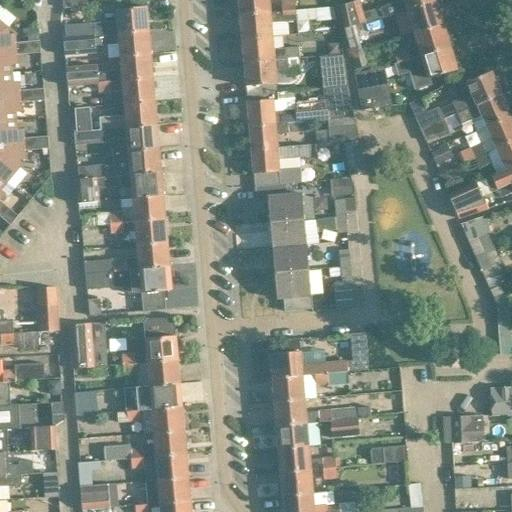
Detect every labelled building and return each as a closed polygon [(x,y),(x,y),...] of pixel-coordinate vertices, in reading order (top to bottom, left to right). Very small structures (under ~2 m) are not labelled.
[(63,0),(64,8),(88,6),(87,0),(63,0)] [(271,12),(269,0),(238,0),(240,15),(271,12)] [(282,0),(284,11),(296,10),(295,0),(282,0)] [(344,5),(341,6),(346,29),(356,26),(384,17),(408,10),(437,1),(437,0),(400,0),(381,6),(381,7),(363,13),(360,0),(359,0),(344,5)] [(444,24),(437,1),(408,10),(415,33),(444,24)] [(91,23),(65,25),(66,37),(149,29),(147,7),(127,8),(116,9),(117,21),(93,23),(91,23)] [(240,15),(242,38),(273,35),(272,21),(317,18),(317,8),(296,10),(284,11),(271,12),(240,15)] [(9,28),(0,20),(0,50),(11,49),(17,49),(17,55),(20,54),(29,54),(28,42),(16,43),(15,34),(10,34),(9,28)] [(415,33),(422,55),(451,46),(444,24),(415,33)] [(356,26),(346,29),(352,51),(362,48),(356,26)] [(149,29),(66,37),(64,37),(66,55),(96,53),(96,45),(119,43),(121,57),(151,54),(149,29)] [(273,35),(242,38),(244,62),(275,59),(290,58),(298,58),(300,57),(299,47),(274,49),(273,35)] [(29,42),(30,53),(41,52),(40,41),(29,42)] [(398,62),(396,63),(398,69),(399,75),(409,72),(412,71),(417,88),(415,89),(415,90),(432,85),(430,78),(458,70),(451,46),(422,55),(410,59),(398,62)] [(0,50),(0,73),(14,73),(13,64),(20,64),(20,54),(17,55),(17,49),(0,50)] [(395,53),(398,62),(410,59),(407,49),(395,53)] [(154,78),(151,54),(121,57),(122,70),(98,72),(98,64),(66,67),(68,85),(154,78)] [(330,55),(321,56),(323,87),(349,84),(347,71),(343,54),(341,54),(330,55)] [(290,58),(244,62),(247,86),(278,83),(277,74),(291,73),(290,58)] [(458,98),(452,101),(453,104),(457,113),(501,94),(491,72),(482,76),(469,82),(453,89),(454,90),(458,98)] [(0,73),(0,97),(23,96),(23,102),(34,101),(33,89),(22,90),(21,80),(15,81),(14,73),(0,73)] [(356,78),(362,110),(378,107),(372,75),(356,78)] [(154,78),(68,85),(68,86),(98,84),(99,93),(124,91),(125,104),(156,101),(154,78)] [(248,102),(242,102),(243,117),(249,116),(250,124),(308,119),(329,117),(351,115),(352,105),(350,92),(349,86),(349,84),(323,87),(325,101),(296,103),(297,110),(276,112),(275,99),(268,100),(248,102)] [(33,89),(34,101),(45,100),(44,88),(33,89)] [(501,94),(457,113),(462,124),(484,114),(489,126),(511,116),(501,94)] [(0,121),(18,120),(17,111),(24,111),(23,102),(23,96),(0,97),(0,121)] [(410,104),(414,113),(421,129),(444,119),(440,109),(439,108),(428,112),(422,98),(410,104)] [(158,125),(156,101),(125,104),(126,113),(100,115),(101,130),(158,125)] [(75,109),(77,131),(93,130),(90,107),(75,109)] [(489,126),(499,147),(511,141),(511,119),(511,116),(489,126)] [(250,124),(252,149),(279,146),(278,133),(309,130),(308,119),(250,124)] [(444,119),(421,129),(427,142),(445,133),(450,131),(449,130),(444,119)] [(27,150),(38,149),(37,137),(26,138),(25,128),(19,129),(18,120),(0,121),(0,146),(27,144),(27,150)] [(113,151),(114,152),(160,148),(158,125),(101,130),(93,130),(77,131),(75,131),(76,145),(110,142),(110,139),(128,138),(129,150),(113,151)] [(357,125),(356,125),(329,127),(331,142),(344,141),(360,139),(357,125)] [(37,137),(38,149),(50,148),(49,136),(37,137)] [(351,176),(351,175),(366,172),(360,139),(344,141),(351,176)] [(474,146),(479,156),(490,151),(485,141),(474,146)] [(511,166),(511,141),(499,147),(508,169),(511,166)] [(279,146),(252,149),(254,174),(267,173),(268,184),(280,183),(279,172),(281,171),(280,158),(312,155),(311,143),(279,146)] [(0,173),(9,182),(22,166),(22,160),(28,159),(27,150),(27,144),(0,146),(0,173)] [(448,145),(431,152),(436,163),(453,156),(448,145)] [(162,172),(160,148),(114,152),(115,165),(107,166),(108,176),(108,177),(120,176),(131,174),(162,172)] [(494,161),(490,151),(479,156),(483,165),(494,161)] [(497,174),(486,179),(492,192),(511,182),(511,166),(508,169),(497,174)] [(164,195),(162,172),(131,174),(134,198),(164,195)] [(0,214),(3,217),(10,207),(1,200),(7,193),(3,190),(9,182),(0,173),(0,214)] [(97,188),(105,187),(121,186),(120,176),(108,177),(108,176),(97,177),(97,178),(77,179),(79,203),(99,201),(98,194),(97,188)] [(268,184),(271,222),(305,219),(303,194),(292,195),(291,183),(280,184),(280,183),(268,184)] [(468,187),(449,195),(459,219),(489,209),(483,196),(477,183),(468,187)] [(166,219),(164,195),(134,198),(136,222),(166,219)] [(346,211),(356,211),(355,198),(335,200),(337,216),(347,215),(346,211)] [(10,207),(3,217),(11,224),(19,215),(10,207)] [(110,213),(111,224),(123,223),(122,212),(110,213)] [(348,232),(347,215),(337,216),(336,216),(338,233),(348,232)] [(488,216),(462,225),(469,240),(487,232),(492,230),(488,216)] [(166,219),(136,222),(137,232),(138,245),(168,242),(166,219)] [(271,222),(273,248),(308,245),(305,219),(271,222)] [(123,223),(111,224),(112,234),(124,232),(123,223)] [(168,242),(138,245),(139,257),(114,260),(114,259),(85,261),(86,273),(170,266),(168,242)] [(273,248),(276,273),(310,270),(308,245),(273,248)] [(340,250),(341,267),(351,266),(350,249),(340,250)] [(501,263),(496,251),(488,252),(476,257),(482,271),(501,263)] [(170,266),(86,273),(87,290),(123,287),(123,289),(129,294),(142,293),(143,312),(166,310),(164,291),(172,290),(170,266)] [(353,283),(351,266),(341,267),(343,284),(353,283)] [(310,270),(276,273),(278,299),(284,298),(285,311),(313,309),(312,296),(310,276),(310,270)] [(501,286),(491,290),(497,305),(507,302),(501,286)] [(59,331),(56,287),(38,287),(41,332),(59,331)] [(508,319),(507,302),(497,305),(498,320),(508,319)] [(0,334),(1,334),(14,333),(13,320),(4,321),(4,310),(0,310),(0,334)] [(136,364),(148,363),(179,360),(176,336),(174,318),(161,319),(161,318),(147,320),(144,320),(146,338),(134,339),(135,352),(122,354),(123,365),(136,364)] [(85,324),(72,325),(76,370),(97,368),(108,367),(106,341),(95,341),(93,324),(90,324),(85,324)] [(39,332),(14,333),(1,334),(1,344),(19,343),(19,348),(40,347),(39,332)] [(353,361),(340,362),(302,365),(300,339),(283,340),(284,353),(270,354),(272,378),(303,376),(315,375),(348,372),(369,370),(366,333),(351,334),(353,361)] [(148,363),(150,386),(181,383),(179,360),(148,363)] [(3,370),(3,382),(9,381),(45,379),(44,363),(15,365),(16,370),(3,370)] [(124,375),(137,374),(136,364),(123,365),(124,375)] [(349,384),(348,372),(315,375),(316,385),(328,384),(328,386),(349,384)] [(274,402),(306,399),(303,376),(272,378),(274,402)] [(61,380),(48,381),(49,390),(54,395),(62,395),(61,380)] [(0,381),(0,405),(11,405),(10,381),(3,382),(0,381)] [(138,400),(126,401),(127,412),(139,411),(152,409),(183,407),(181,383),(150,386),(137,387),(138,400)] [(511,386),(491,388),(492,417),(511,415),(511,386)] [(274,402),(277,425),(308,423),(331,421),(359,418),(358,407),(307,411),(306,399),(274,402)] [(54,427),(55,427),(65,420),(64,402),(52,403),(54,427)] [(11,405),(0,405),(0,429),(8,429),(22,428),(21,415),(21,404),(11,405)] [(152,409),(154,433),(185,430),(183,407),(152,409)] [(140,421),(139,411),(127,412),(128,422),(140,421)] [(451,417),(453,443),(484,441),(483,422),(471,423),(471,416),(451,417)] [(361,435),(359,418),(331,421),(333,438),(361,435)] [(279,449),(310,446),(308,423),(277,425),(279,449)] [(56,450),(56,446),(55,427),(54,427),(31,428),(32,451),(56,450)] [(8,429),(0,429),(0,452),(9,452),(8,429)] [(154,433),(157,457),(187,454),(185,430),(154,433)] [(106,461),(131,459),(144,458),(142,445),(130,446),(130,445),(105,447),(106,461)] [(373,449),(371,451),(372,462),(375,464),(408,460),(407,445),(373,449)] [(311,459),(310,446),(279,449),(281,472),(324,468),(336,467),(335,456),(323,457),(323,458),(311,459)] [(0,476),(22,475),(33,474),(32,461),(19,462),(20,465),(10,466),(9,452),(0,452),(0,476)] [(189,477),(187,454),(157,457),(159,480),(189,477)] [(144,467),(144,458),(131,459),(132,468),(144,467)] [(101,461),(79,463),(80,471),(92,470),(102,469),(101,461)] [(337,478),(336,467),(324,468),(325,469),(325,479),(337,478)] [(325,469),(324,468),(281,472),(283,496),(314,493),(312,470),(325,469)] [(45,496),(59,495),(58,473),(44,474),(45,496)] [(0,476),(0,487),(22,486),(22,475),(0,476)] [(146,481),(148,505),(160,504),(191,501),(189,477),(159,480),(146,481)] [(412,508),(424,507),(421,483),(409,484),(412,508)] [(108,484),(81,486),(83,510),(111,507),(108,484)] [(314,493),(283,496),(284,511),(340,511),(339,504),(329,505),(315,506),(314,493)] [(192,511),(191,501),(160,504),(160,511),(192,511)]
